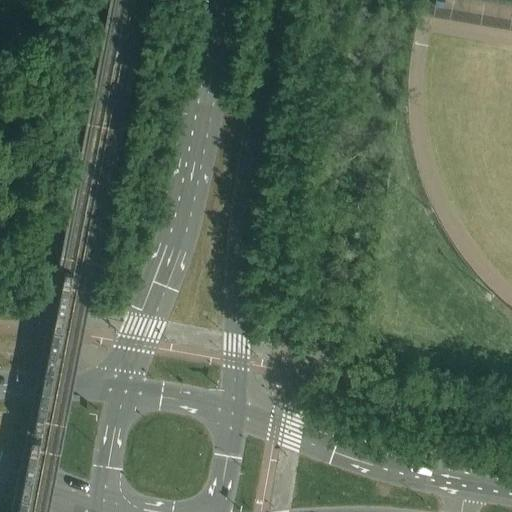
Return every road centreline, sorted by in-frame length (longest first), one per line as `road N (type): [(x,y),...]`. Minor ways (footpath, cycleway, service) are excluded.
road 1 (secondary): [(231,412),(239,211),(284,0)]
road 2 (secondary): [(222,0),(187,195),(123,390)]
road 3 (secondary): [(488,489),(231,412)]
road 4 (secondary): [(123,390),(96,511)]
road 5 (secondary): [(123,390),(0,384)]
